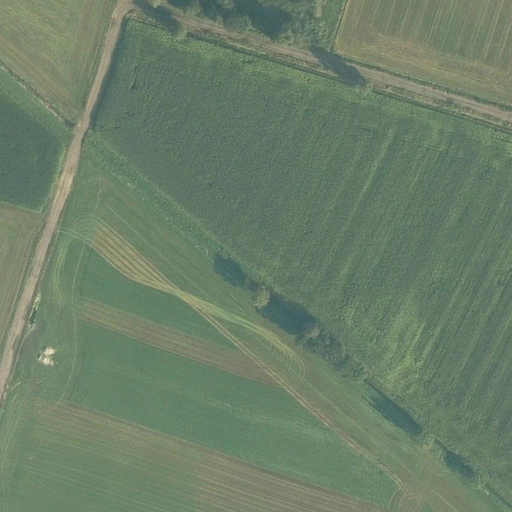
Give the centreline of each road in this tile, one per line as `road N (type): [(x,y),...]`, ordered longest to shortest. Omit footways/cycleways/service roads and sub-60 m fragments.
road 1 (track): [(127,0),(0,384)]
road 2 (track): [(511,117),(129,0)]
